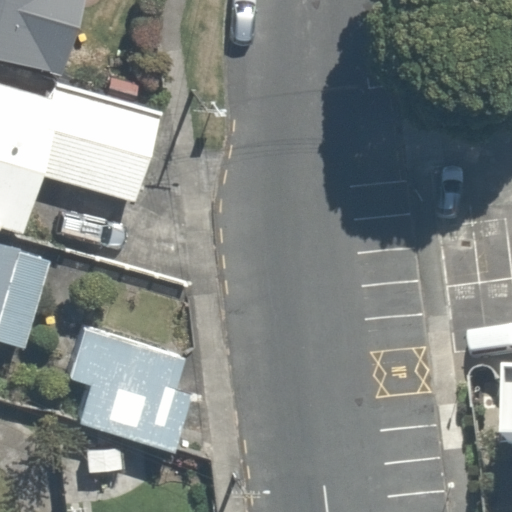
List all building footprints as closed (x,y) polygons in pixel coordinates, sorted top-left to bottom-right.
[(0,0),(0,45),(66,66),(86,0),(0,0)] [(0,217),(26,225),(41,173),(132,199),(155,118),(0,72),(0,217)] [(0,337),(44,348),(66,257),(0,240),(0,337)] [(187,357),(85,327),(70,379),(92,385),(81,423),(175,450),(191,395),(177,392),(187,357)] [(511,511),(511,363),(503,363),(501,441),(511,441),(511,511)]
